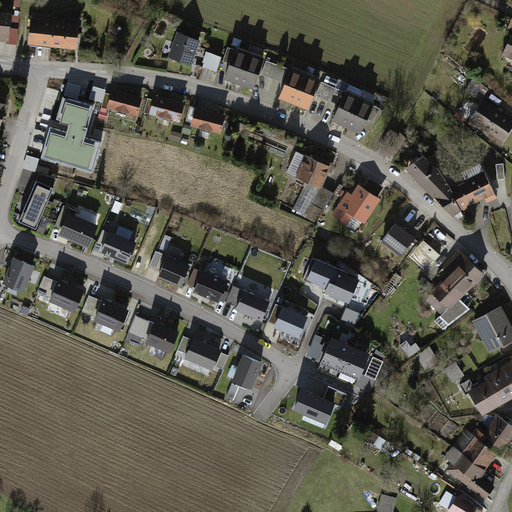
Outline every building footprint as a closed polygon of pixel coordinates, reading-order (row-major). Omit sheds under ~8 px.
[(14,14),(0,13),(0,36),(12,37),(13,24),(14,14)] [(57,20),(32,18),(30,41),(54,43),(57,20)] [(82,23),(57,20),(54,43),(79,46),(82,23)] [(121,32),(125,32),(127,29),(127,25),(124,23),(120,23),(117,26),(117,29),(121,32)] [(13,24),(12,37),(20,38),(21,24),(13,24)] [(173,56),(194,64),(204,39),(184,31),(173,56)] [(168,43),(164,53),(169,56),(174,45),(168,43)] [(266,59),(238,47),(227,74),(255,86),(266,59)] [(207,66),(219,70),(224,56),(211,52),(207,66)] [(284,82),(289,68),(271,61),(266,75),(284,82)] [(324,82),(294,68),(282,94),(312,108),(324,82)] [(467,91),(482,101),(489,91),(474,81),(467,91)] [(378,105),(349,90),(335,116),(364,131),(378,105)] [(102,109),(110,111),(111,106),(115,94),(107,91),(102,109)] [(145,99),(116,91),(115,94),(111,106),(140,115),(145,99)] [(184,119),(188,102),(157,94),(153,112),(184,119)] [(67,131),(52,127),(43,156),(93,171),(102,142),(85,137),(95,106),(64,97),(58,119),(69,123),(67,131)] [(0,157),(14,104),(0,100),(0,157)] [(511,128),(511,117),(484,100),(472,119),(505,140),(511,128)] [(229,117),(199,107),(194,122),(224,131),(229,117)] [(99,117),(108,119),(110,111),(102,109),(99,117)] [(193,135),(196,126),(189,124),(186,133),(193,135)] [(183,140),(185,134),(176,131),(174,137),(183,140)] [(301,176),(322,186),(333,164),(312,154),(301,176)] [(408,168),(454,213),(500,193),(491,173),(458,187),(432,157),(408,168)] [(19,213),(35,221),(51,188),(35,181),(19,213)] [(364,222),(381,197),(363,185),(356,195),(352,192),(342,207),(364,222)] [(70,214),(62,233),(89,244),(96,226),(70,214)] [(400,219),(388,235),(406,249),(418,233),(400,219)] [(102,250),(128,261),(137,241),(111,230),(102,250)] [(437,267),(451,248),(434,235),(419,255),(437,267)] [(440,296),(451,307),(461,297),(485,272),(463,250),(450,264),(461,274),(440,296)] [(158,272),(181,282),(188,264),(166,255),(158,272)] [(3,281),(20,290),(33,264),(15,256),(3,281)] [(326,284),(348,295),(358,277),(336,266),(326,284)] [(193,289),(218,300),(226,281),(202,270),(193,289)] [(59,280),(51,299),(75,309),(83,291),(59,280)] [(236,306),(261,318),(270,299),(244,287),(236,306)] [(451,307),(440,296),(431,305),(443,316),(451,307)] [(451,307),(443,316),(451,323),(472,308),(461,297),(451,307)] [(104,301),(96,319),(120,329),(128,311),(104,301)] [(276,324),(300,335),(308,316),(284,306),(276,324)] [(342,322),(357,328),(363,312),(347,306),(342,322)] [(493,349),(511,338),(511,315),(508,308),(479,323),(493,349)] [(156,322),(148,340),(170,350),(178,332),(156,322)] [(317,333),(309,354),(322,358),(327,345),(321,343),(324,336),(317,333)] [(323,362),(357,378),(368,354),(334,338),(323,362)] [(195,339),(187,357),(213,368),(220,349),(195,339)] [(443,364),(433,347),(419,356),(429,372),(443,364)] [(414,357),(410,350),(401,355),(405,362),(414,357)] [(259,362),(243,355),(231,384),(247,390),(259,362)] [(367,374),(377,378),(385,360),(375,355),(367,374)] [(456,381),(467,374),(460,364),(449,371),(456,381)] [(473,391),(484,413),(511,398),(511,365),(493,375),(495,379),(473,391)] [(294,410),(322,423),(332,401),(304,388),(294,410)] [(487,438),(503,450),(506,452),(511,444),(511,421),(504,416),(487,438)] [(458,462),(451,473),(490,501),(500,488),(484,477),(503,450),(487,438),(484,436),(471,453),(467,450),(458,462)] [(458,462),(467,450),(459,445),(451,457),(458,462)] [(487,511),(488,511),(460,491),(449,506),(456,511),(487,511)] [(379,509),(395,511),(397,499),(382,495),(379,509)]
